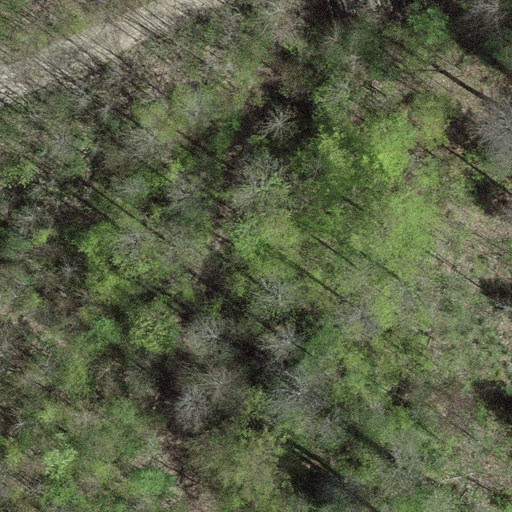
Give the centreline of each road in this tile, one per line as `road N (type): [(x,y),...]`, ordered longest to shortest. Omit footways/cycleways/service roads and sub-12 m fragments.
road 1 (track): [(277,0),(266,96),(180,379),(212,511)]
road 2 (track): [(0,89),(192,0)]
